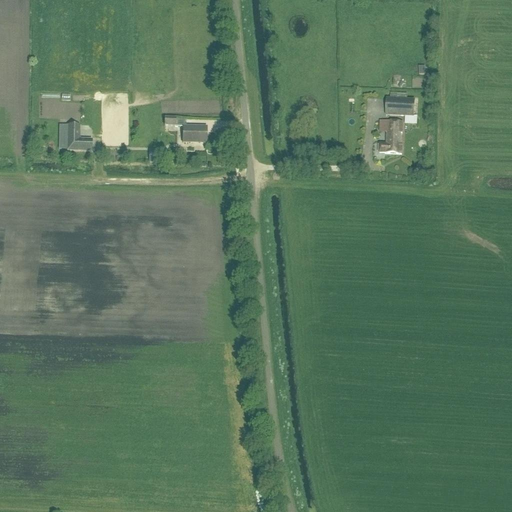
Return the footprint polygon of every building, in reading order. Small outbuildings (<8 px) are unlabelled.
[(407,96),(397,96),(397,101),(387,100),(386,117),(414,119),(415,102),(407,101),(407,96)] [(175,120),(164,120),(164,128),(175,128),(175,120)] [(402,123),(387,123),(386,146),(379,145),(379,154),(385,154),(385,155),(402,156),(402,147),(400,147),(401,135),(402,135),(402,123)] [(77,143),(77,127),(67,127),(67,152),(91,153),(92,143),(77,143)] [(182,128),(182,144),(206,145),(207,129),(182,128)] [(148,164),(177,165),(177,160),(158,160),(158,152),(148,152),(148,164)]
